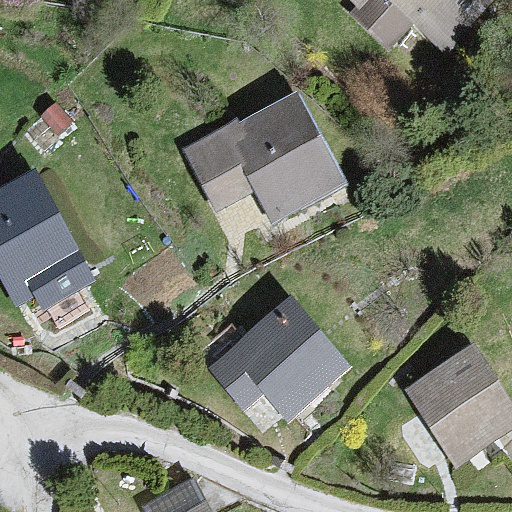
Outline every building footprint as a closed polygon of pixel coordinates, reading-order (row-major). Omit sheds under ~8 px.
[(402,0),(446,42),(486,0),(402,0)] [(316,101),(192,162),(224,226),(266,205),(283,240),(365,200),(316,101)] [(54,190),(0,214),(0,284),(10,281),(23,310),(93,279),(54,190)] [(305,297),(214,374),(253,419),(274,402),(304,438),(374,379),(305,297)] [(511,394),(490,358),(418,402),(461,474),(511,443),(511,394)] [(214,511),(203,488),(155,511),(214,511)]
